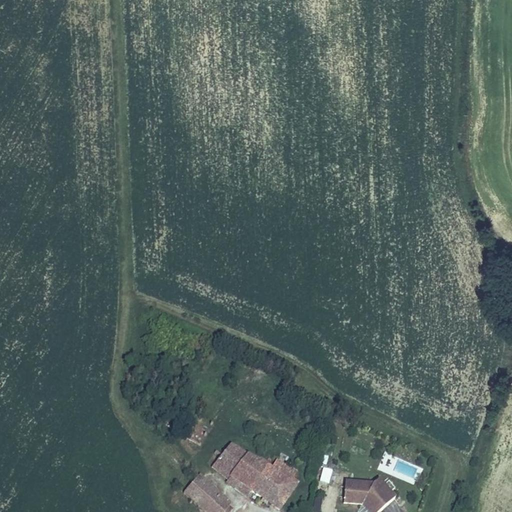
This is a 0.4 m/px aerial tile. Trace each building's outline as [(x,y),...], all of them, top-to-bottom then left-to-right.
[(200,411),(191,434),(203,440),(215,417),(200,411)] [(250,481),(285,502),(300,477),(277,463),(234,437),(226,449),(219,445),(211,457),(219,463),(221,461),(236,470),(244,458),(253,465),(239,481),(244,487),(250,481)] [(277,463),(300,477),(297,463),(284,453),(277,463)] [(231,475),(239,481),(253,465),(244,458),(236,470),(221,461),(219,463),(230,472),(231,475)] [(322,468),(318,482),(329,485),(332,471),(322,468)] [(188,491),(215,511),(222,503),(231,508),(237,499),(204,471),(188,491)] [(370,495),(380,507),(400,490),(384,471),(378,476),(351,473),(348,495),(367,497),(368,495),(370,495)] [(380,507),(370,495),(368,495),(367,497),(378,509),(380,507)] [(222,503),(215,511),(227,511),(231,508),(222,503)]
